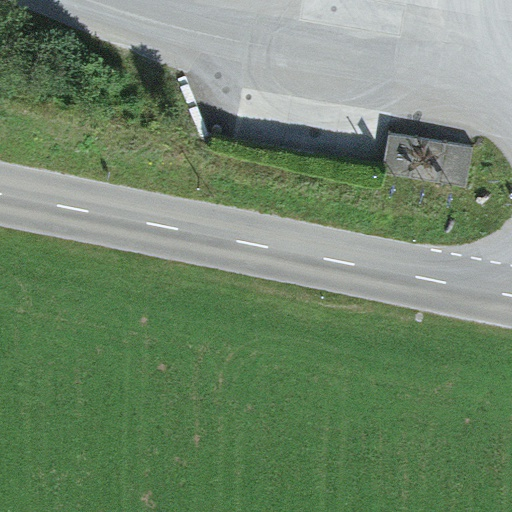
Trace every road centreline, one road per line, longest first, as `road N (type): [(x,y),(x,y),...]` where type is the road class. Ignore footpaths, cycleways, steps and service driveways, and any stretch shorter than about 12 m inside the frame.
road 1 (secondary): [(0,192),(511,290)]
road 2 (track): [(511,124),(441,80),(149,0)]
